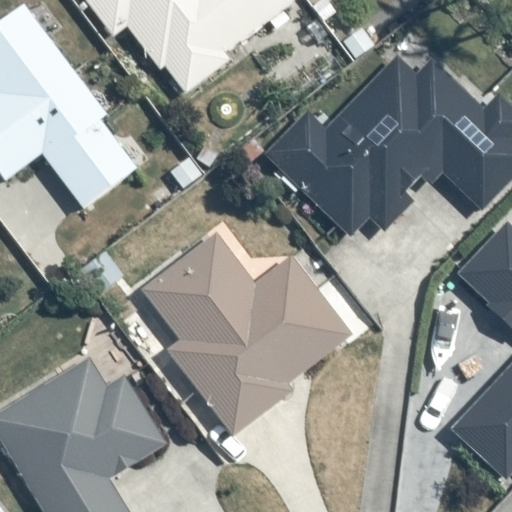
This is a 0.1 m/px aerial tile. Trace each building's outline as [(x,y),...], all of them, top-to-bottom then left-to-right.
[(126,23),(180,91),(188,101),(238,61),(230,52),(294,0),(86,0),(113,33),(126,23)] [(120,133),(26,6),(0,24),(0,167),(10,180),(44,155),(86,211),(139,172),(113,138),(120,133)] [(262,155),(332,226),(353,247),(431,170),(478,219),(511,185),(511,130),(474,93),(409,157),(355,101),(332,123),(314,105),(262,155)] [(511,367),(452,431),(508,483),(511,478),(511,235),(503,227),(457,276),(511,327),(511,367)] [(256,283),(218,232),(141,290),(179,341),(169,348),(234,434),(290,392),(285,385),(350,336),(290,257),(256,283)] [(110,382),(93,354),(0,411),(0,441),(44,511),(131,511),(111,480),(172,442),(128,371),(110,382)]
